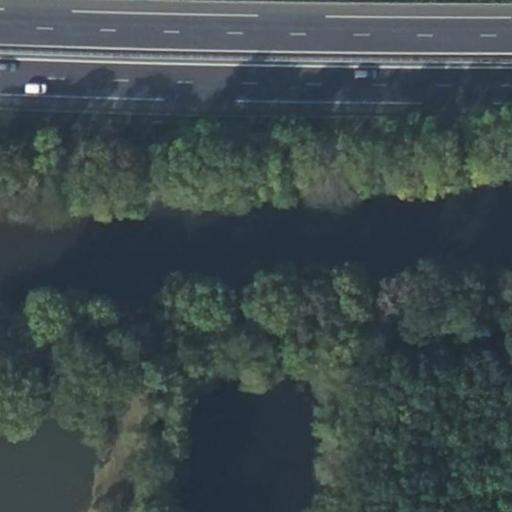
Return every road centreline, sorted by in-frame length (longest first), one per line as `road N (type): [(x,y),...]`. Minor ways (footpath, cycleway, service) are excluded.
road 1 (track): [(511,310),(0,333)]
road 2 (trunk): [(511,37),(0,29)]
road 3 (trunk): [(0,78),(511,86)]
